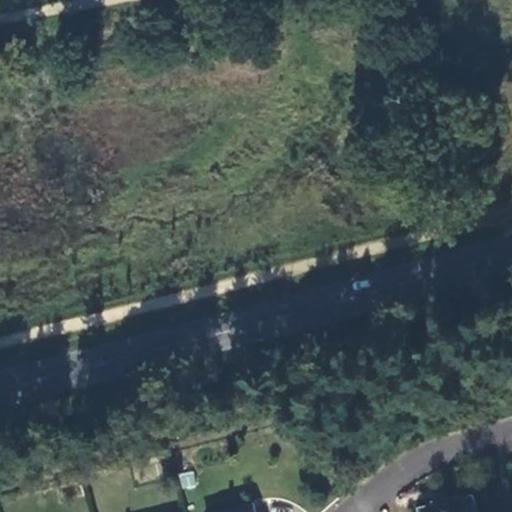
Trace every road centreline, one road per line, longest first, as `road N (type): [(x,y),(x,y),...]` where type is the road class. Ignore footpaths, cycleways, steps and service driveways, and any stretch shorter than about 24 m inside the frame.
road 1 (secondary): [(0,387),(511,251)]
road 2 (residential): [(355,511),(440,449),(511,431)]
